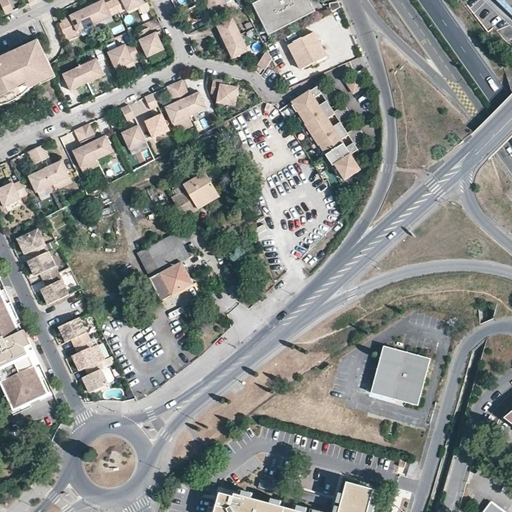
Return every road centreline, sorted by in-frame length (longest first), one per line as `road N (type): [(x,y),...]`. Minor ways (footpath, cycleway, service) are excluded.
road 1 (residential): [(352,0),(386,95),(389,168),(380,199),(311,299)]
road 2 (primary): [(264,341),(399,276),(465,265),(511,274)]
road 3 (secondary): [(480,149),(311,299)]
road 4 (residential): [(511,327),(482,332),(466,347),(418,511)]
road 5 (residential): [(188,64),(0,153)]
road 6 (residential): [(0,243),(89,424)]
road 7 (primary): [(363,0),(477,112)]
road 8 (residential): [(448,511),(483,401),(511,378)]
road 9 (primary): [(511,118),(428,0)]
road 10 (primary): [(398,0),(477,112)]
road 11 (unknown): [(264,341),(196,228)]
